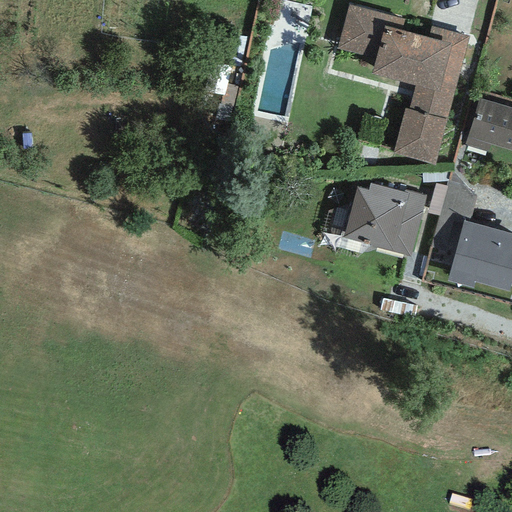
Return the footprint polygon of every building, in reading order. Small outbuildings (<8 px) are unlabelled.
[(404,19),(348,4),(337,50),(375,58),(371,73),(415,86),(408,110),(405,108),(393,154),(435,165),(469,36),(432,27),(428,38),(401,30),(404,19)] [(511,108),(478,99),(465,145),(489,152),(491,145),(511,150),(511,108)] [(475,197),(452,171),(429,247),(454,253),(463,221),(469,222),(475,197)] [(368,191),(357,188),(343,238),(409,256),(426,195),(404,189),(403,192),(370,183),(368,191)] [(511,234),(469,222),(463,221),(454,253),(446,281),(473,288),(475,282),(509,291),(511,279),(511,234)]
